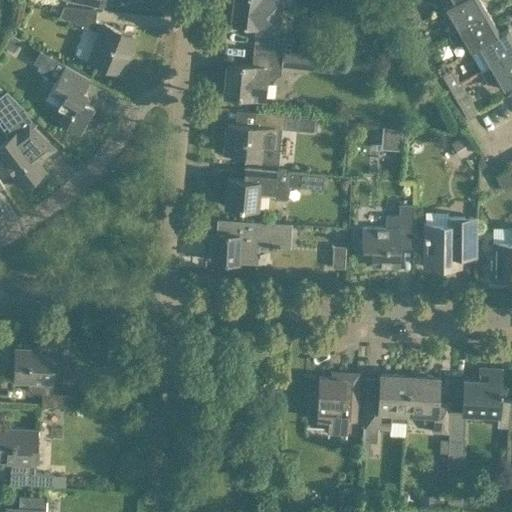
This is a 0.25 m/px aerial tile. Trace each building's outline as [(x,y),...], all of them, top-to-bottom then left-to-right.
[(64,0),(65,1),(104,8),(105,0),(64,0)] [(276,37),(279,13),(280,0),(234,0),(234,7),(231,7),(230,18),(232,19),(232,22),(257,26),(254,48),(289,52),(290,38),(276,37)] [(399,18),(387,0),(359,0),(380,31),(399,18)] [(418,13),(410,0),(407,0),(400,4),(409,19),(418,13)] [(487,10),(480,0),(457,0),(454,2),(453,2),(443,8),(444,11),(447,10),(457,28),(487,10)] [(59,15),(91,28),(99,31),(95,42),(98,43),(91,61),(120,72),(135,36),(95,20),(96,8),(64,4),(59,15)] [(500,33),(499,32),(487,10),(457,28),(447,34),(453,45),(464,39),(470,51),(479,46),(479,45),(500,33)] [(511,34),(507,27),(499,32),(500,33),(479,45),(479,46),(470,51),(483,71),(511,54),(511,34)] [(420,31),(412,36),(419,50),(428,45),(420,31)] [(432,52),(428,45),(419,50),(424,57),(432,52)] [(281,68),(281,67),(338,73),(340,57),(289,52),(254,48),(253,65),(252,65),(228,63),(225,94),(249,97),(263,98),(265,79),(269,80),(279,74),(280,68),(281,68)] [(511,82),(511,54),(483,71),(489,82),(491,83),(499,79),(503,87),(511,82)] [(90,78),(72,68),(64,64),(50,90),(62,97),(57,105),(65,110),(59,120),(80,133),(94,108),(82,101),(87,93),(83,90),(90,78)] [(451,70),(442,75),(451,90),(461,84),(460,82),(459,83),(451,70)] [(477,111),(461,84),(451,90),(467,117),(477,111)] [(9,137),(0,143),(0,157),(10,171),(22,187),(25,185),(28,185),(35,180),(36,177),(45,170),(38,161),(54,148),(40,134),(33,127),(38,122),(6,91),(5,92),(15,101),(0,112),(0,116),(10,129),(6,132),(9,137)] [(254,124),(235,122),(226,122),(223,152),(242,153),(242,157),(257,158),(257,161),(276,163),(278,146),(273,146),(275,128),(313,131),(315,117),(255,111),(254,124)] [(380,148),(400,149),(402,129),(382,126),(380,148)] [(227,178),(225,206),(257,209),(259,195),(273,196),(275,199),(285,199),(287,198),(288,186),(323,189),(324,175),(244,167),(244,168),(243,179),(227,178)] [(371,247),(371,265),(399,266),(400,237),(413,237),(413,205),(399,205),(398,216),(385,216),(385,228),(362,228),(362,247),(371,247)] [(424,266),(451,266),(461,267),(461,256),(477,256),(477,217),(448,217),(448,224),(424,224),(424,266)] [(210,260),(256,263),(257,244),(271,245),(271,247),(279,247),(279,245),(288,246),(289,224),(216,219),(215,232),(212,232),(210,260)] [(490,259),(490,279),(511,279),(511,242),(493,242),(492,259),(490,259)] [(333,252),(332,267),(342,268),(343,252),(333,252)] [(41,405),(68,407),(69,394),(52,393),(54,350),(14,347),(12,380),(28,380),(27,388),(30,392),(41,393),(41,405)] [(462,399),(461,412),(466,412),(499,415),(500,393),(502,393),(502,389),(501,389),(502,370),(479,368),(478,380),(464,379),(462,399)] [(356,421),(359,373),(345,372),(345,378),(318,376),(317,392),(311,392),(311,407),(317,407),(316,418),(328,419),(328,433),(347,434),(348,420),(356,421)] [(406,410),(409,376),(380,374),(378,397),(365,396),(363,427),(362,442),(361,455),(369,456),(370,442),(376,443),(377,428),(390,429),(391,421),(406,421),(407,413),(407,410),(406,410)] [(438,378),(409,376),(406,410),(407,410),(423,411),(422,423),(434,423),(434,431),(448,432),(450,411),(450,402),(437,401),(438,378)] [(14,428),(0,426),(0,459),(13,460),(13,470),(25,471),(25,484),(65,487),(65,475),(53,474),(53,473),(36,472),(38,430),(56,431),(57,415),(32,414),(31,421),(15,420),(14,428)] [(446,472),(462,473),(464,440),(448,439),(447,452),(446,472)] [(418,494),(418,504),(444,505),(444,494),(418,494)] [(45,511),(46,499),(46,496),(19,495),(18,508),(5,507),(4,511),(45,511)]
